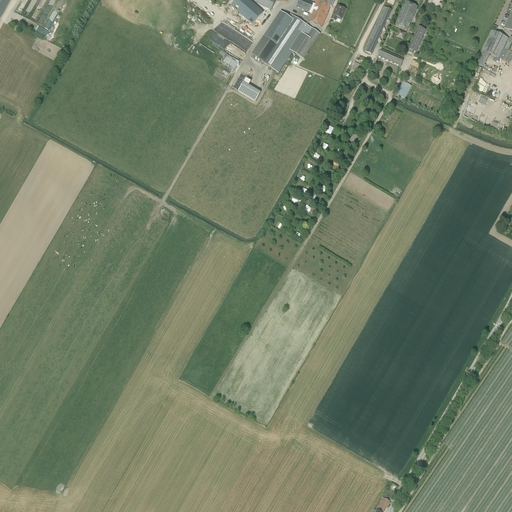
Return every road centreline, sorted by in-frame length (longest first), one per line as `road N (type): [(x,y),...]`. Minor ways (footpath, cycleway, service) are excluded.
road 1 (unclassified): [(389,511),(511,298)]
road 2 (track): [(148,224),(243,63)]
road 3 (track): [(365,80),(289,224)]
